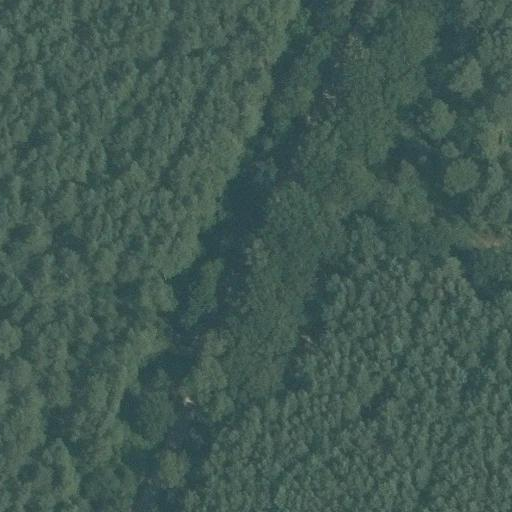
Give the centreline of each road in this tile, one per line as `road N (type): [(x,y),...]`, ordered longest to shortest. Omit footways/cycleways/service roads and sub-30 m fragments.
road 1 (track): [(207,366),(376,0)]
road 2 (track): [(207,366),(0,257)]
road 3 (track): [(143,511),(207,366)]
